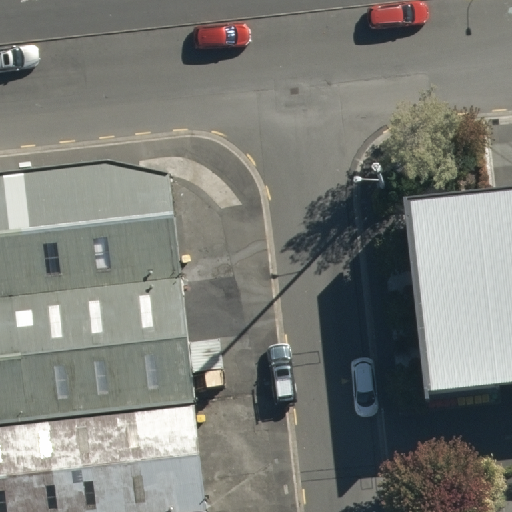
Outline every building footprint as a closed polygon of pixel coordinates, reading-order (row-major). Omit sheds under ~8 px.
[(108,157),(0,170),(0,176),(18,293),(180,276),(169,174),(108,157)] [(0,295),(18,293),(0,176),(0,295)] [(511,221),(423,230),(444,430),(511,423),(511,221)] [(180,276),(18,293),(34,412),(198,400),(180,276)] [(18,293),(0,295),(0,416),(34,412),(18,293)] [(0,416),(0,511),(198,511),(207,511),(198,400),(34,412),(0,416)]
